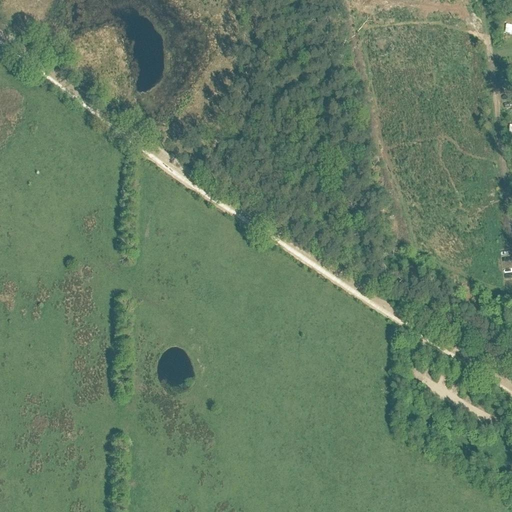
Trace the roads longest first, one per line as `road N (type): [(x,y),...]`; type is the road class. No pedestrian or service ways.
road 1 (track): [(389,308),(185,175),(0,34)]
road 2 (track): [(511,237),(485,28)]
road 3 (track): [(511,388),(389,308)]
